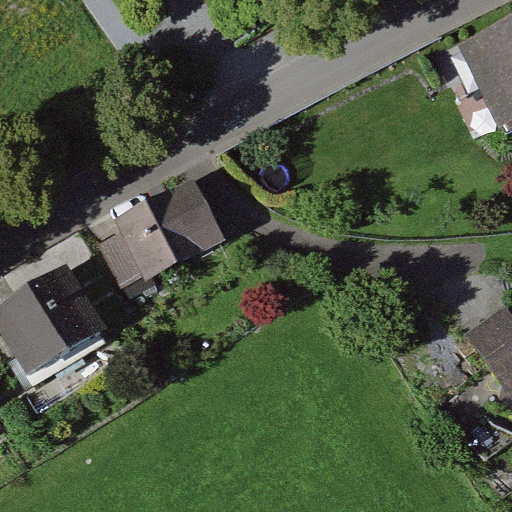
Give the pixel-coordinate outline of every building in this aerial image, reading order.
[(511,37),(457,65),(471,95),(484,88),(508,136),(511,133),(511,37)] [(127,241),(105,251),(130,301),(155,288),(151,279),(221,244),(203,206),(187,195),(122,226),(127,241)] [(0,303),(69,272),(60,252),(0,278),(0,303)] [(64,277),(0,315),(0,330),(30,380),(101,338),(64,277)] [(511,325),(505,316),(472,341),(505,387),(495,409),(511,416),(511,325)]
